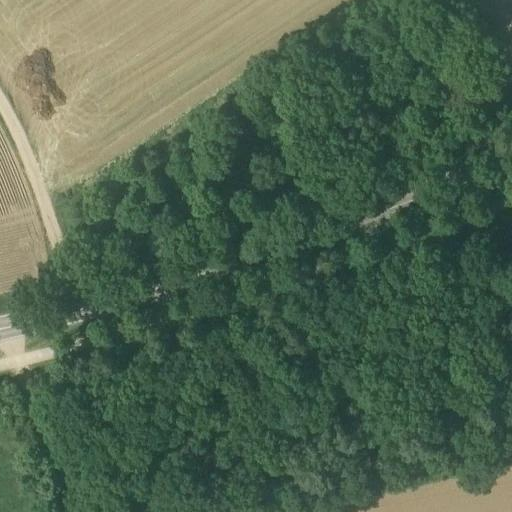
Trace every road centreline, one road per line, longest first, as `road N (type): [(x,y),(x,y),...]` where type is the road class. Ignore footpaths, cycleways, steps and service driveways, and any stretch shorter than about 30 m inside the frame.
road 1 (secondary): [(0,322),(369,218),(511,164)]
road 2 (track): [(87,341),(19,139),(0,105)]
